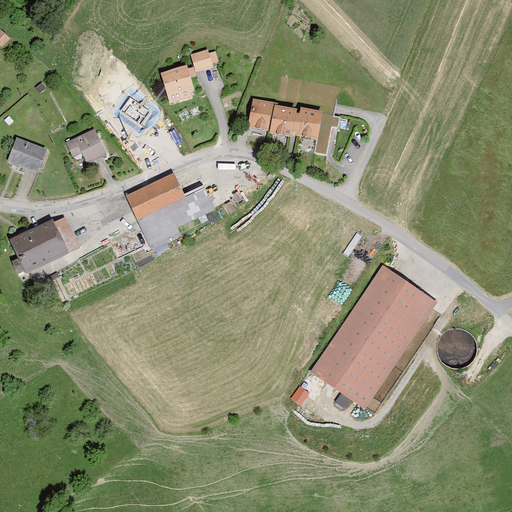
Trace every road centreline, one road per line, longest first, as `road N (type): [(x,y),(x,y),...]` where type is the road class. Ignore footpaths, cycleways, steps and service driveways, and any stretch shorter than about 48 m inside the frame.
road 1 (residential): [(340,203),(237,154),(206,156),(77,204),(0,208)]
road 2 (unclassified): [(340,203),(490,310)]
